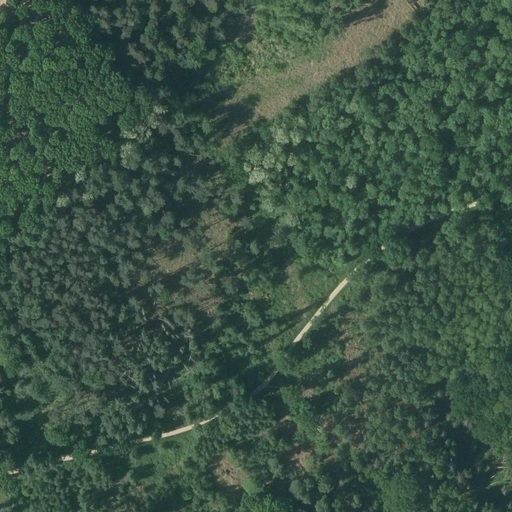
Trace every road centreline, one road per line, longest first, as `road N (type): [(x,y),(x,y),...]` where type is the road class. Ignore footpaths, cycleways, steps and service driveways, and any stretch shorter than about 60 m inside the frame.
road 1 (track): [(274,364),(255,389),(203,422),(0,471)]
road 2 (track): [(511,200),(460,214),(345,282)]
